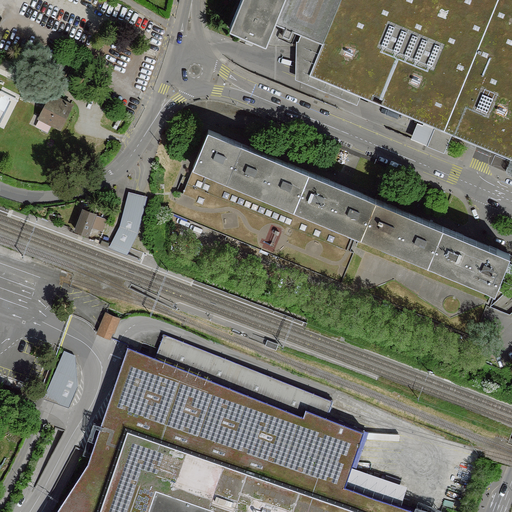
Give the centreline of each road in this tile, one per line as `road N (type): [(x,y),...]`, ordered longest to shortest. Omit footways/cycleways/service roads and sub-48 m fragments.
road 1 (unclassified): [(196,70),(511,199)]
road 2 (unclassified): [(196,70),(171,92),(122,166),(95,185),(35,198),(0,188)]
road 3 (unclassified): [(27,511),(102,371),(84,342),(63,331)]
